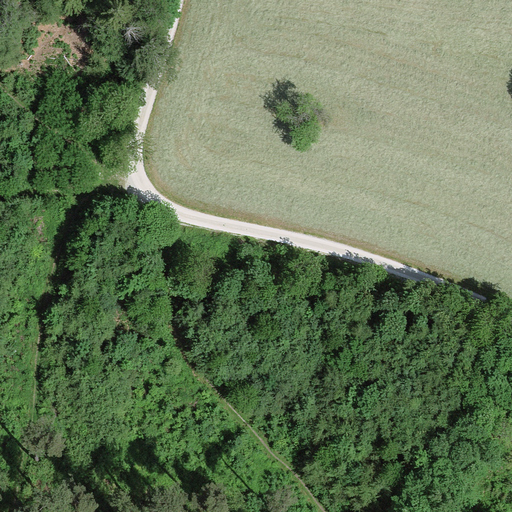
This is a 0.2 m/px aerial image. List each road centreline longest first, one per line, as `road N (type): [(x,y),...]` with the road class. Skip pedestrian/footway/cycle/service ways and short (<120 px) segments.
road 1 (track): [(511,314),(347,250),(164,209),(135,186)]
road 2 (track): [(135,186),(183,0)]
